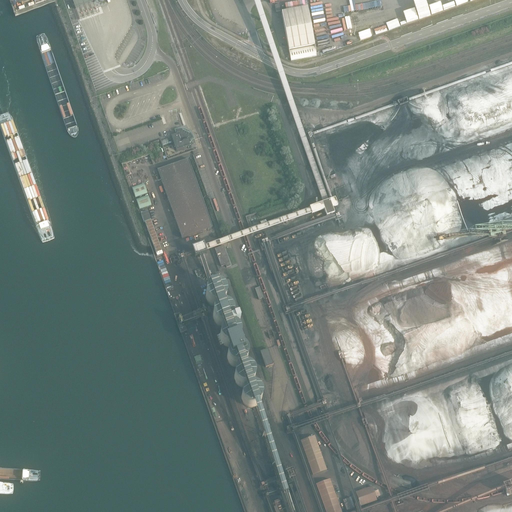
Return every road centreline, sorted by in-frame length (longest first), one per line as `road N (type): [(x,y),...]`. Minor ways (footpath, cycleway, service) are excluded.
road 1 (unclassified): [(181,0),(204,26),(296,73),(511,2)]
road 2 (unknown): [(511,114),(397,159),(331,236),(247,272)]
